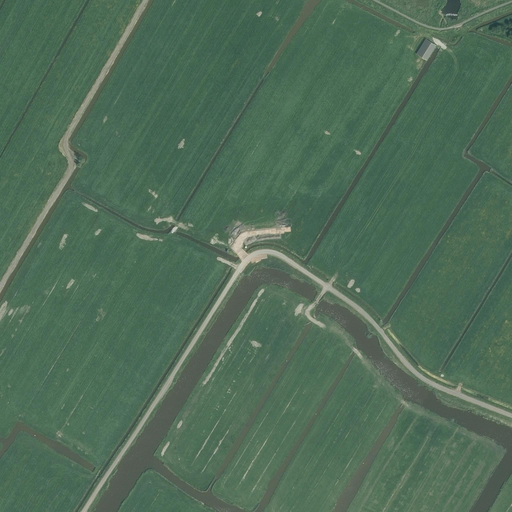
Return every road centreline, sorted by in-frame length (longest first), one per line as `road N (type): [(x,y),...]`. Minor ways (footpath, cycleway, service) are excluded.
road 1 (unclassified): [(83,511),(243,262),(260,251),(284,257),(366,314),(423,378),(511,415)]
road 2 (track): [(0,288),(69,172),(66,137),(145,0)]
